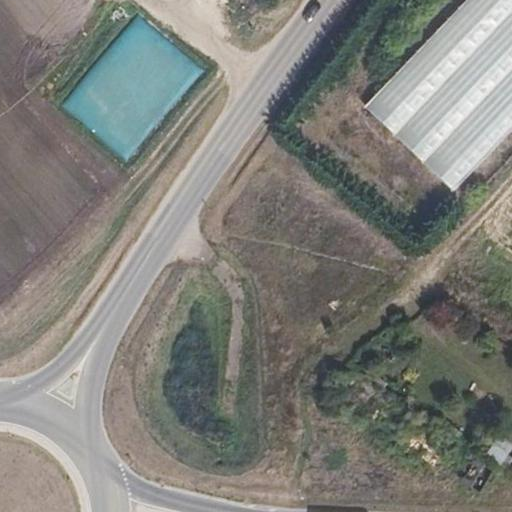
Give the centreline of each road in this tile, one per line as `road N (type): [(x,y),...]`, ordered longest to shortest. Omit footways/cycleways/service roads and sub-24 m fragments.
road 1 (tertiary): [(113,305),(336,0)]
road 2 (tertiary): [(113,305),(47,384),(1,404)]
road 3 (tertiary): [(76,444),(81,374),(113,305)]
road 4 (secondary): [(225,511),(136,493),(92,468)]
